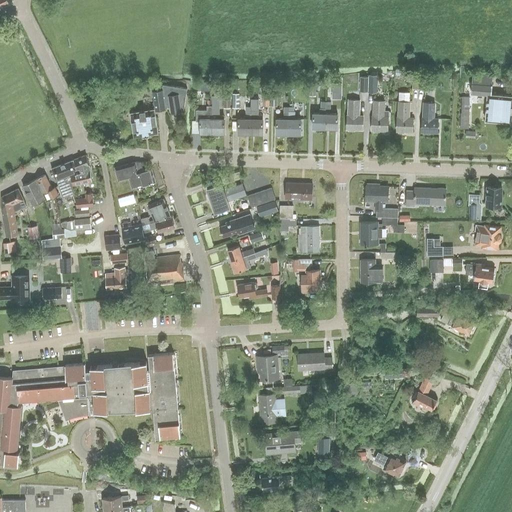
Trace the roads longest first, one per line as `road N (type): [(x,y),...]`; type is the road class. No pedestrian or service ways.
road 1 (residential): [(340,165),(342,324),(208,331)]
road 2 (residential): [(208,331),(0,349)]
road 3 (secondary): [(426,511),(511,342)]
road 4 (residential): [(230,511),(208,331)]
road 5 (residential): [(208,331),(201,269),(170,158)]
road 6 (residential): [(511,171),(340,165)]
road 7 (residential): [(340,165),(170,158)]
road 8 (residential): [(81,146),(17,10)]
